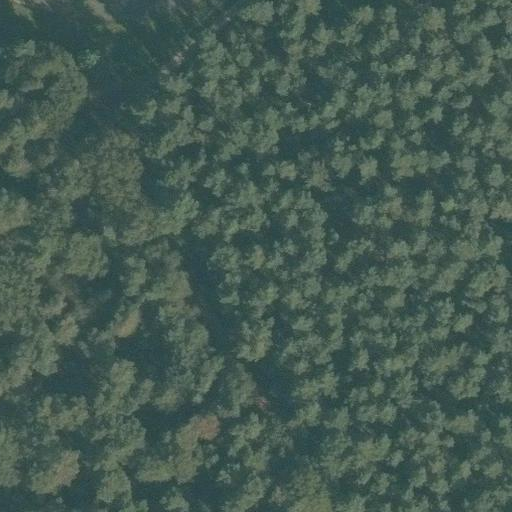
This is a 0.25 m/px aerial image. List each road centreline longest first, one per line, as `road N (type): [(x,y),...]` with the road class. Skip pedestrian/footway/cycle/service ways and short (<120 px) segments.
road 1 (track): [(120,109),(122,169),(328,511)]
road 2 (track): [(0,265),(37,194),(120,109)]
road 3 (track): [(120,109),(246,0)]
road 4 (track): [(0,49),(91,86),(120,109)]
